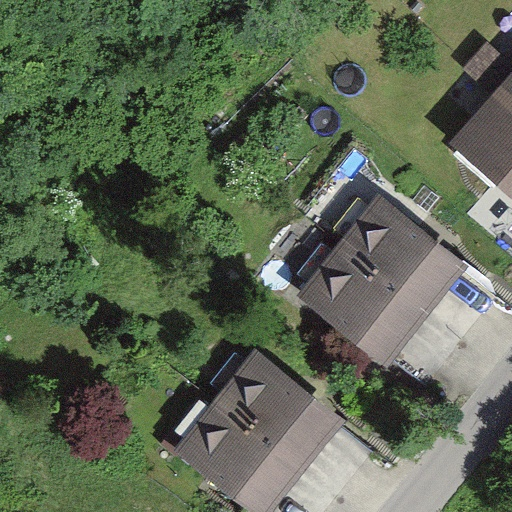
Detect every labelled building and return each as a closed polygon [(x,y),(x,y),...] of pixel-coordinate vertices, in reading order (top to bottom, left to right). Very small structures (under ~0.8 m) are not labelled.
[(492,91),(511,68),(511,31),(500,21),(461,64),(492,91)] [(511,80),(461,138),(499,173),(511,184),(511,80)] [(452,264),(409,229),(374,201),(368,209),(343,240),(337,247),(415,309),(415,310),(451,264),(452,264)] [(300,294),(336,322),(378,356),(379,355),(415,310),(415,309),(337,247),(331,254),(306,286),(300,294)] [(329,418),(286,384),(250,356),(244,363),(219,395),(213,402),(292,464),(328,419),(329,418)] [(177,448),(205,470),(255,510),(256,510),(292,464),(213,402),(208,409),(183,440),(177,448)]
